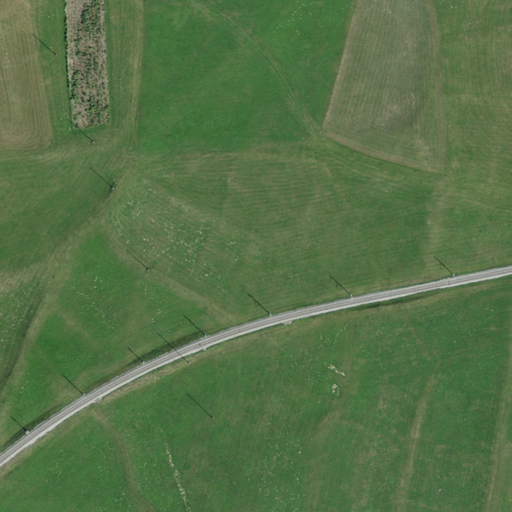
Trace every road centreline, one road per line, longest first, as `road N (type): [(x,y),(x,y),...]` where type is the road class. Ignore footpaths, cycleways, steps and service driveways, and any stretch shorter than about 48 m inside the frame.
road 1 (track): [(0,482),(137,388),(336,357),(420,304),(511,286)]
road 2 (track): [(301,104),(220,7),(204,0)]
